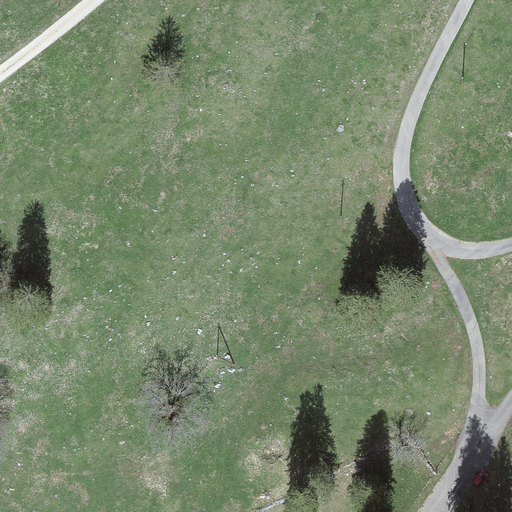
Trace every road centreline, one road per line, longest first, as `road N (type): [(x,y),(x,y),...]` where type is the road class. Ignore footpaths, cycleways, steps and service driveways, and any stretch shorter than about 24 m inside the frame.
road 1 (unclassified): [(466,0),(403,144),(403,191),(422,234)]
road 2 (unclassified): [(473,453),(479,373),(472,328),(422,234)]
road 3 (track): [(109,0),(0,83)]
